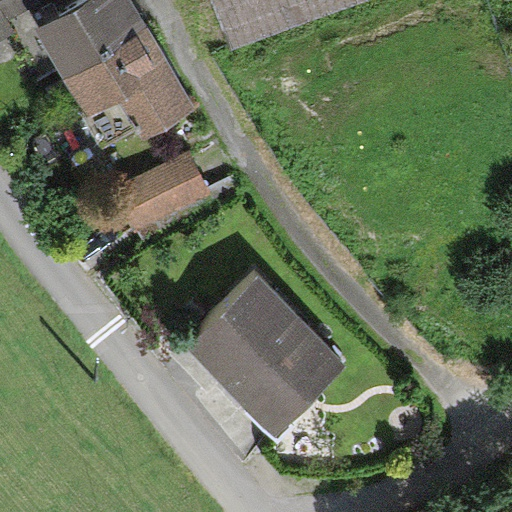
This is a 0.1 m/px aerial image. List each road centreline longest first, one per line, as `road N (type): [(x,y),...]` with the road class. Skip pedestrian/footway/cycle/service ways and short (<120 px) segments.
road 1 (residential): [(163,0),(249,150),(333,264),(495,422)]
road 2 (residential): [(253,511),(48,270),(0,190)]
road 3 (track): [(355,511),(511,413)]
